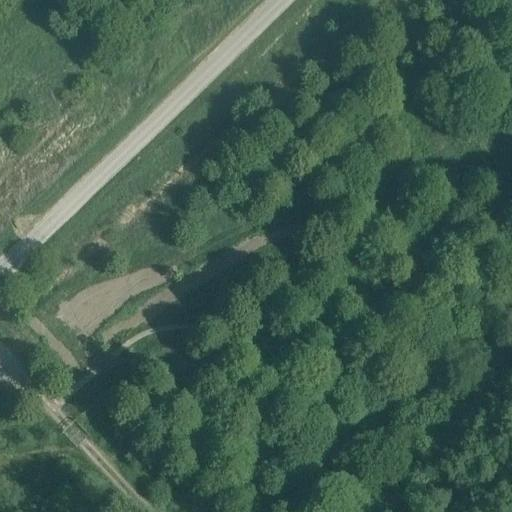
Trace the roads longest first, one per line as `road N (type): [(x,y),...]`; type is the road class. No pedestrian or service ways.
road 1 (tertiary): [(0,270),(278,0)]
road 2 (track): [(54,418),(159,511)]
